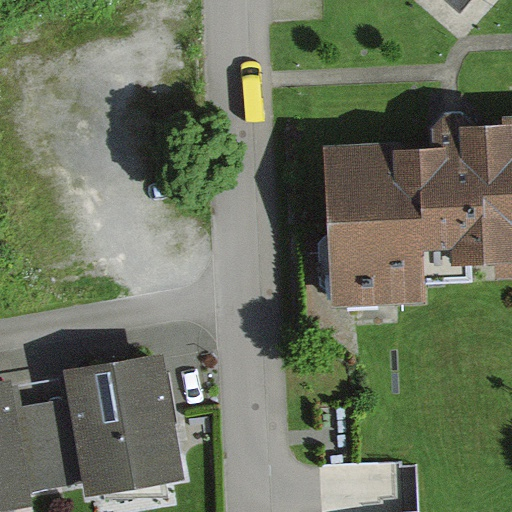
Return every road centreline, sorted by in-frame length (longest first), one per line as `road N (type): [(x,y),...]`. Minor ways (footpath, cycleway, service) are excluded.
road 1 (residential): [(229,0),(243,295)]
road 2 (residential): [(243,295),(0,337)]
road 3 (residential): [(243,295),(253,511)]
